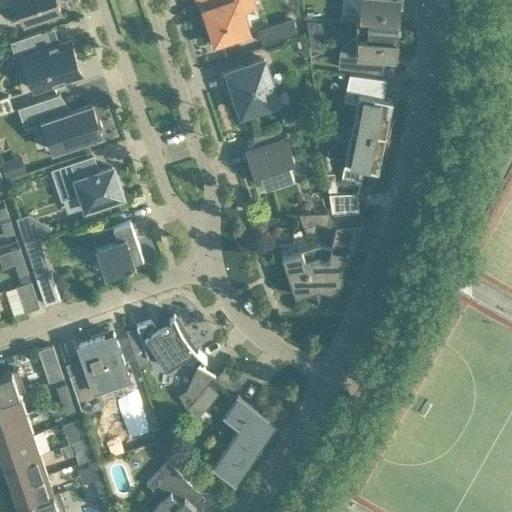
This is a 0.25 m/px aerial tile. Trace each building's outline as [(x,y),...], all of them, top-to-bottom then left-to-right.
[(19,8),(24,24),(60,11),(58,4),(61,3),(59,0),(0,0),(0,7),(0,8),(8,5),(10,8),(13,10),(19,8)] [(207,0),(210,6),(204,8),(212,32),(211,33),(210,34),(209,36),(208,37),(208,39),(209,41),(209,42),(211,44),(212,45),(213,45),(215,46),(217,46),(238,38),(236,33),(247,30),(241,10),(254,5),(252,0),(207,0)] [(359,7),(358,21),(400,23),(398,23),(399,7),(402,8),(402,0),(349,0),(356,7),(359,7)] [(399,28),(400,23),(358,21),(356,37),(353,37),(339,49),(338,66),(382,73),(382,71),(377,71),(378,55),(383,55),(383,58),(398,59),(399,44),(397,44),(398,28),(399,28)] [(70,39),(60,42),(51,45),(46,29),(11,41),(16,58),(23,56),(34,89),(81,73),(70,39)] [(278,100),(263,58),(220,73),(225,86),(232,84),(236,95),(234,99),(234,104),(236,108),(240,109),(241,112),(278,100)] [(356,102),(351,127),(388,135),(387,134),(390,119),(388,119),(392,99),(382,97),(386,78),(349,73),(344,100),(356,102)] [(91,103),(66,112),(59,93),(17,107),(24,127),(43,121),(53,150),(101,134),(100,129),(102,126),(100,120),(97,119),(91,103)] [(0,97),(0,112),(13,108),(9,94),(0,97)] [(294,160),(285,135),(281,137),(277,125),(252,134),(256,145),(246,148),(254,173),(260,171),(265,186),(293,177),(288,161),(294,160)] [(388,136),(388,135),(351,127),(341,176),(360,180),(362,167),(377,170),(381,150),(383,151),(387,136),(388,136)] [(88,174),(83,159),(52,169),(62,198),(80,192),(85,207),(122,194),(121,191),(123,190),(119,178),(117,179),(112,166),(88,174)] [(329,192),(332,211),(358,210),(357,191),(338,192),(335,172),(326,173),(330,192),(329,192)] [(0,207),(0,220),(0,222),(10,219),(5,205),(0,207)] [(298,212),(303,227),(316,222),(327,224),(330,211),(298,212)] [(14,232),(10,219),(0,222),(5,235),(14,232)] [(143,257),(134,230),(138,229),(135,220),(131,221),(130,219),(92,232),(105,270),(127,262),(128,264),(133,262),(132,261),(143,257)] [(25,223),(19,226),(24,241),(41,235),(25,223)] [(295,294),(314,288),(318,287),(338,292),(345,264),(348,265),(362,224),(335,225),(331,247),(317,243),(282,255),(295,294)] [(10,250),(14,263),(24,260),(19,246),(10,250)] [(28,273),(24,260),(14,263),(19,276),(28,273)] [(36,277),(45,304),(60,299),(50,272),(36,277)] [(15,285),(24,311),(39,306),(31,280),(15,285)] [(433,294),(423,290),(419,300),(429,305),(433,294)] [(150,319),(136,323),(147,356),(158,356),(166,367),(178,359),(185,360),(197,364),(197,363),(204,356),(205,357),(206,356),(196,347),(198,345),(176,314),(175,314),(175,313),(174,313),(173,313),(174,315),(169,319),(167,318),(166,317),(165,317),(163,317),(162,318),(161,319),(160,320),(160,322),(160,323),(161,325),(157,328),(150,319)] [(136,323),(125,327),(128,336),(138,366),(149,362),(147,356),(136,323)] [(87,369),(69,375),(82,413),(100,406),(104,403),(104,399),(100,386),(112,381),(114,385),(117,386),(121,387),(125,386),(128,383),(129,379),(129,376),(114,333),(104,337),(103,335),(78,344),(87,369)] [(63,376),(52,344),(37,349),(48,381),(63,376)] [(0,397),(19,391),(19,392),(25,390),(17,368),(0,373),(0,397)] [(56,386),(61,400),(70,396),(66,383),(56,386)] [(186,388),(178,393),(187,408),(198,394),(192,385),(186,388)] [(0,420),(26,411),(19,392),(19,391),(0,397),(0,420)] [(266,427),(265,427),(259,423),(265,414),(267,415),(267,414),(238,394),(237,395),(238,395),(224,415),(223,416),(239,426),(213,465),(212,465),(212,466),(233,480),(234,479),(233,478),(235,475),(236,475),(254,447),(257,444),(258,443),(261,441),(263,438),(264,436),(265,433),(266,430),(266,427)] [(75,410),(70,396),(61,400),(65,413),(75,410)] [(0,443),(33,432),(26,411),(0,420),(0,443)] [(70,427),(75,440),(84,437),(80,424),(70,427)] [(0,450),(5,465),(40,452),(33,432),(0,443),(0,450)] [(122,433),(107,438),(112,452),(127,447),(122,433)] [(89,450),(84,437),(75,440),(79,454),(89,450)] [(12,485),(47,473),(40,452),(5,465),(12,485)] [(192,511),(191,511),(195,506),(188,499),(196,490),(197,491),(198,490),(170,460),(149,481),(165,498),(149,511),(192,511)] [(90,465),(94,478),(104,475),(99,462),(90,465)] [(54,493),(53,492),(47,473),(12,485),(19,505),(54,493)] [(104,475),(94,478),(99,493),(109,490),(104,475)] [(53,492),(54,493),(19,505),(20,511),(66,511),(59,490),(53,492)]
